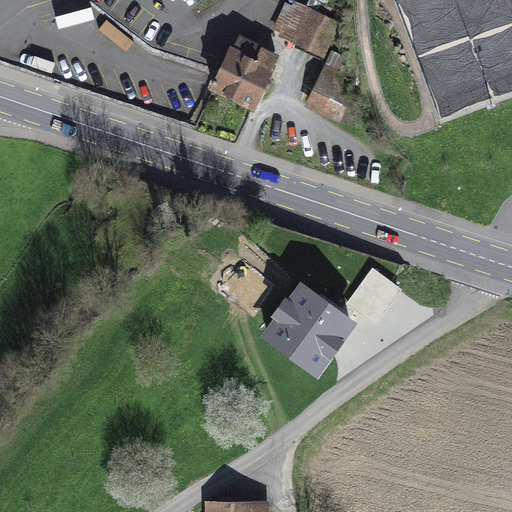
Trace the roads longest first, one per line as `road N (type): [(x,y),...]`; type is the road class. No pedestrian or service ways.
road 1 (primary): [(0,96),(493,262)]
road 2 (unclassified): [(170,511),(454,317),(493,262)]
